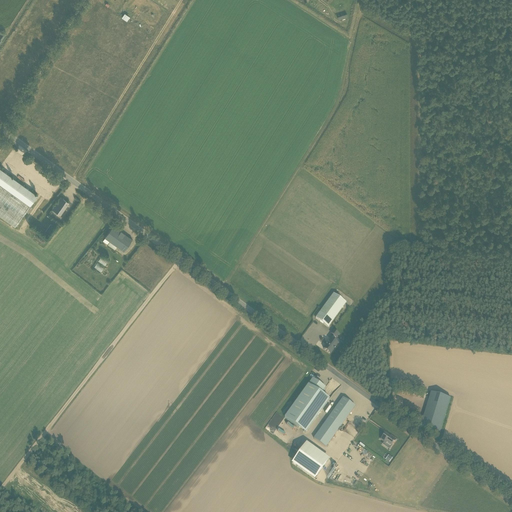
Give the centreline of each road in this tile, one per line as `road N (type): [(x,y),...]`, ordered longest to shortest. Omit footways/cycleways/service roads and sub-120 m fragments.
road 1 (unclassified): [(511,504),(0,129)]
road 2 (track): [(363,8),(335,109),(222,292)]
road 3 (track): [(179,260),(0,491)]
road 4 (track): [(419,37),(421,242)]
